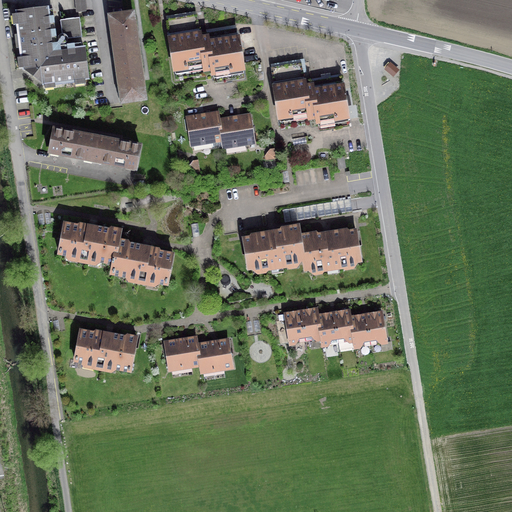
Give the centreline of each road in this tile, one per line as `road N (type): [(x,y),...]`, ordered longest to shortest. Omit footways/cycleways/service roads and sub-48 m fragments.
road 1 (residential): [(0,18),(56,423)]
road 2 (residential): [(382,182),(418,395)]
road 3 (residential): [(382,182),(217,218)]
road 4 (tertiary): [(511,69),(359,31)]
road 5 (residential): [(359,31),(382,182)]
road 6 (tertiary): [(359,31),(227,0)]
